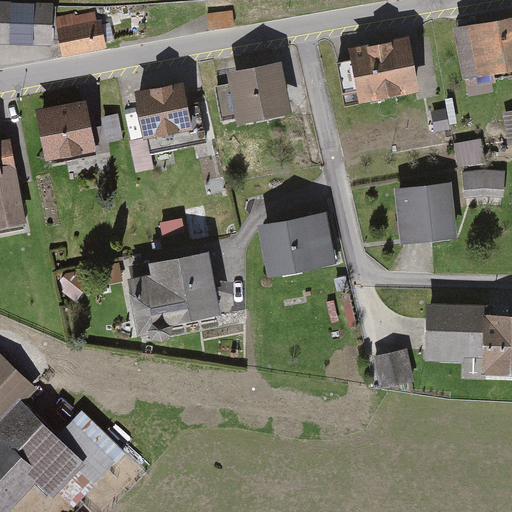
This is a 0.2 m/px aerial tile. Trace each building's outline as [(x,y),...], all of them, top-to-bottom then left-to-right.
[(54,6),(0,4),(0,39),(48,41),(48,22),(54,22),(54,6)] [(232,11),(207,13),(209,29),(233,27),(232,11)] [(511,19),(464,31),(477,82),(511,73),(511,19)] [(98,24),(61,31),(66,53),(102,46),(98,24)] [(419,42),(356,52),(365,105),(428,94),(419,42)] [(340,45),(345,95),(359,94),(354,43),(340,45)] [(294,65),(240,75),(248,123),(303,113),(294,65)] [(193,85),(144,95),(153,139),(202,130),(193,85)] [(98,103),(46,113),(57,163),(108,153),(98,103)] [(14,119),(0,121),(0,230),(33,225),(14,119)] [(461,157),(482,155),(481,136),(459,137),(461,157)] [(468,175),(468,197),(510,197),(511,175),(468,175)] [(404,189),(408,242),(462,238),(459,185),(404,189)] [(345,263),(336,212),(269,225),(278,275),(345,263)] [(225,244),(132,260),(143,326),(236,310),(225,244)] [(500,307),(437,307),(436,362),(496,362),(496,379),(511,379),(511,314),(500,315),(500,307)] [(0,349),(0,511),(14,511),(45,479),(77,508),(102,480),(107,484),(134,454),(88,411),(67,434),(33,403),(44,391),(0,350),(0,349)] [(422,380),(415,349),(379,357),(386,388),(422,380)]
